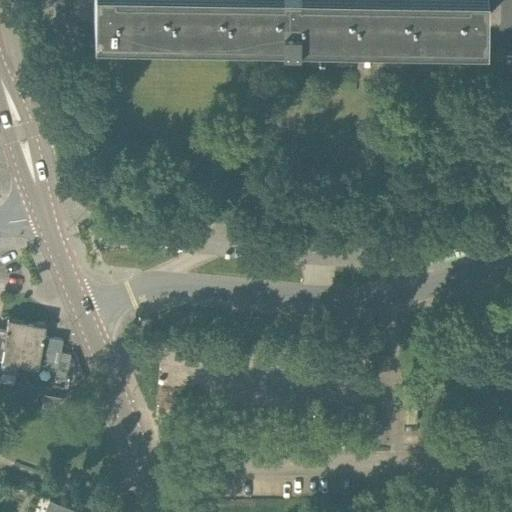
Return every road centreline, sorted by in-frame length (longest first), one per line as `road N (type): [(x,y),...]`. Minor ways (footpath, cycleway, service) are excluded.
road 1 (residential): [(66,0),(65,20),(85,35),(492,41),(511,25)]
road 2 (residential): [(164,511),(81,312)]
road 3 (residential): [(315,297),(399,296),(511,255)]
road 4 (residential): [(148,286),(315,297)]
road 5 (residential): [(46,219),(0,65)]
road 6 (residential): [(442,245),(318,250)]
